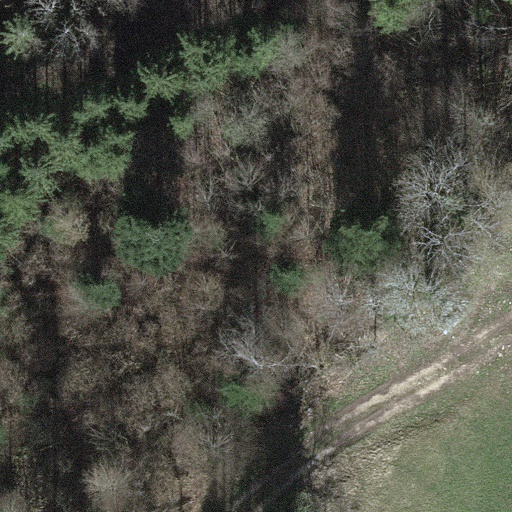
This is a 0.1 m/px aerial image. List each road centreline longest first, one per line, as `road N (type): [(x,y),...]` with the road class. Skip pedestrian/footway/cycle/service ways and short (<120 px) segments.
road 1 (track): [(0,109),(318,0)]
road 2 (track): [(245,511),(350,428),(511,319)]
